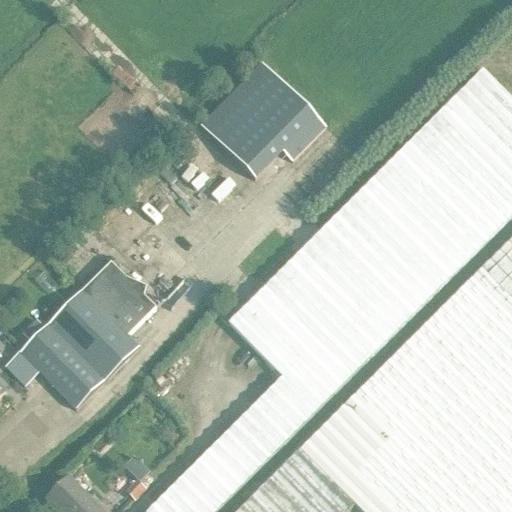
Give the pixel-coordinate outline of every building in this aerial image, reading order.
[(292,165),(326,130),(262,68),(201,130),(247,175),(257,183),(283,156),(292,165)] [(152,511),(220,511),(511,220),(511,102),(484,74),(228,327),(283,382),(158,506),(152,511)] [(359,511),(511,511),(511,243),(242,511),(352,511),(356,509),(359,511)] [(144,299),(146,290),(126,281),(111,266),(100,277),(83,295),(83,294),(21,356),(77,413),(139,352),(128,340),(145,323),(144,322),(156,311),(144,299)] [(26,389),(37,379),(17,359),(6,370),(26,389)] [(57,511),(99,511),(69,481),(48,502),(57,511)] [(126,494),(135,503),(146,492),(137,483),(126,494)]
